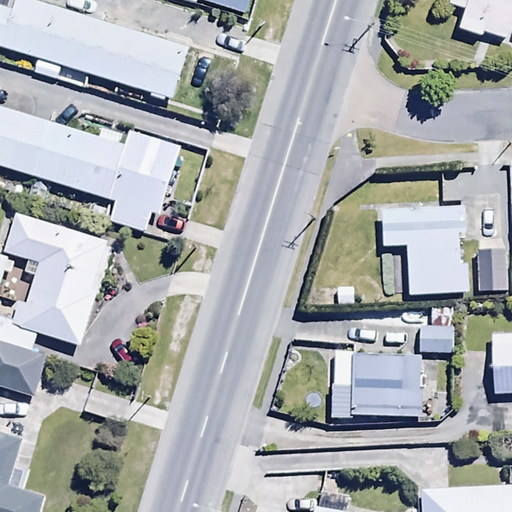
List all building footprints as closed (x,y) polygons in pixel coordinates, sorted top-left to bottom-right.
[(173,103),(189,50),(30,1),(29,0),(10,0),(10,1),(4,0),(0,0),(0,52),(36,63),(32,78),(58,86),(63,70),(150,97),(149,100),(165,105),(166,101),(173,103)] [(251,0),(196,0),(196,3),(246,18),(251,0)] [(486,34),(505,40),(511,20),(511,0),(450,0),(448,6),(465,12),(459,30),(484,39),(486,34)] [(130,135),(126,150),(0,110),(0,169),(114,206),(108,225),(144,236),(151,216),(161,219),(182,151),(130,135)] [(466,211),(382,214),(384,251),(406,251),(408,299),(470,296),(469,266),(461,266),(460,242),(467,241),(466,211)] [(0,345),(35,356),(40,339),(83,352),(100,296),(94,295),(109,245),(16,218),(4,257),(29,264),(25,278),(35,281),(26,309),(19,307),(15,322),(0,316),(0,290),(8,263),(0,260),(0,345)] [(430,331),(419,331),(418,357),(452,358),(454,313),(431,312),(430,331)] [(511,338),(493,338),(494,397),(511,397),(511,338)] [(35,356),(0,345),(0,393),(33,404),(46,359),(35,356)] [(332,390),(332,422),(422,422),(422,360),(353,361),(353,390),(332,390)] [(0,511),(41,511),(45,500),(21,493),(26,477),(16,474),(25,444),(0,436),(0,511)] [(422,493),(422,511),(511,511),(511,474),(510,475),(510,490),(422,493)]
